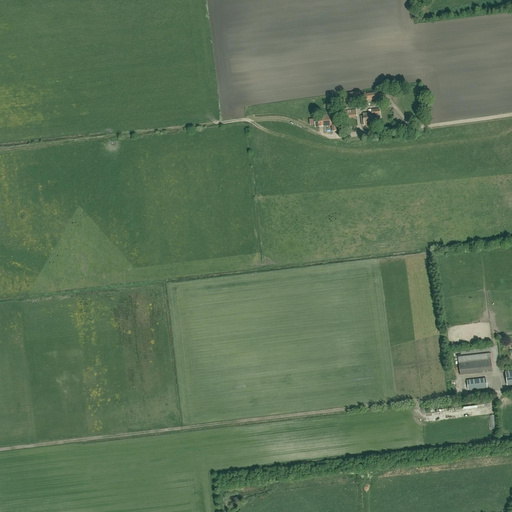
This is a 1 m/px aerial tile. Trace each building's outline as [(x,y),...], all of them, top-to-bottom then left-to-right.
[(360,97),(359,92),(343,95),(344,100),(346,100),(346,103),(348,102),(348,99),(360,97)] [(344,111),(344,118),(357,117),(356,109),(344,111)] [(363,121),(364,121),(364,125),(378,123),(377,112),(363,114),(363,118),(362,118),(362,119),(362,120),(363,121)] [(315,127),(339,125),(338,115),(314,117),(315,127)] [(460,373),(492,369),(490,354),(458,357),(458,362),(460,373)] [(468,390),(487,388),(486,378),(467,381),(468,390)]
